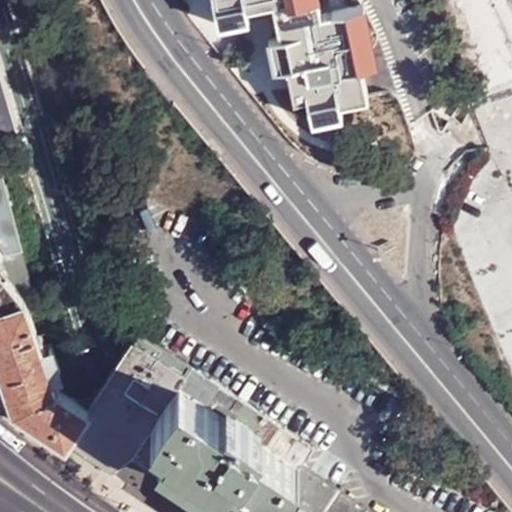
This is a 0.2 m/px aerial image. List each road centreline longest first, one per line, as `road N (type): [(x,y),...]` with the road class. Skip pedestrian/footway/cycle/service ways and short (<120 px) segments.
road 1 (motorway): [(72,0),(456,511)]
road 2 (primary): [(127,0),(166,60),(511,482)]
road 3 (primary): [(511,444),(152,0)]
road 4 (tertiary): [(210,511),(108,300),(14,0)]
road 5 (motorway): [(511,428),(229,0)]
